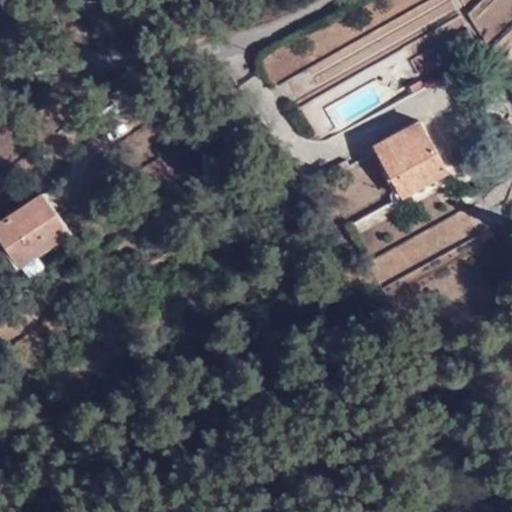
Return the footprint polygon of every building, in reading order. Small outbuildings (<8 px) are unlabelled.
[(429,0),(278,83),(288,103),(476,0),(429,0)] [(410,65),(428,83),(454,56),(436,38),(410,65)] [(511,72),(498,83),(511,101),(511,72)] [(445,171),(417,122),(373,148),(400,197),(445,171)] [(18,208),(0,222),(0,247),(17,270),(65,233),(43,203),(25,217),(18,208)] [(360,232),(386,218),(380,207),(355,221),(360,232)] [(444,224),(371,255),(381,278),(454,247),(444,224)] [(76,268),(96,254),(84,240),(66,255),(76,268)] [(54,284),(76,268),(66,255),(44,272),(54,284)]
